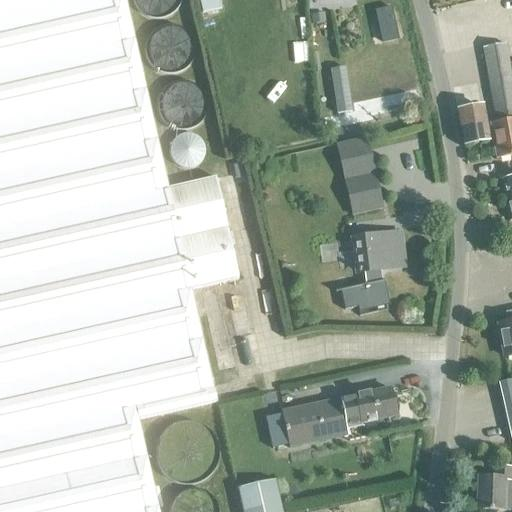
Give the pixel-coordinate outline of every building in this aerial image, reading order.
[(0,0),(0,511),(158,511),(138,421),(216,403),(190,291),(237,280),(214,178),(167,189),(124,0),(0,0)] [(138,0),(141,4),(147,8),(153,10),(160,9),(166,6),(170,0),(138,0)] [(325,23),(323,14),(310,16),(312,25),(325,23)] [(394,18),(372,23),(377,42),(398,37),(394,18)] [(185,45),(185,44),(184,38),(180,32),(175,28),(168,26),(161,28),(156,30),(152,36),(151,39),(150,43),(151,50),(155,56),(160,60),(166,62),(171,62),(174,61),(179,58),(183,52),(185,48),(185,45)] [(511,63),(508,64),(504,45),(481,49),(495,123),(511,120),(511,63)] [(336,114),(351,112),(344,69),(330,71),(336,114)] [(199,103),(198,97),(194,91),(189,87),(183,86),(176,87),(173,89),(170,91),(166,96),(165,102),(166,109),(170,114),(174,118),(181,120),(188,119),(194,115),(198,110),(199,103)] [(480,107),(457,112),(461,129),(483,125),(480,107)] [(511,120),(495,123),(489,124),(496,160),(511,156),(511,120)] [(483,125),(461,129),(464,146),(486,142),(483,125)] [(204,152),(203,146),(199,139),(195,136),(187,134),(180,135),(175,139),(171,144),(169,151),(170,157),(173,163),(178,167),(182,169),(185,169),(193,168),(199,164),(203,159),(204,152)] [(352,216),(381,209),(366,139),(336,145),(352,216)] [(511,177),(500,181),(501,188),(503,187),(506,201),(511,200),(511,177)] [(511,200),(506,201),(503,187),(501,188),(509,222),(511,220),(511,200)] [(381,282),(380,272),(403,270),(399,236),(370,239),(370,237),(354,239),(358,275),(363,274),(365,285),(341,291),(346,309),(343,310),(344,311),(357,308),(359,317),(377,313),(375,304),(385,302),(381,283),(383,282),(383,281),(381,282)] [(498,325),(504,358),(511,356),(511,312),(505,314),(506,323),(498,325)] [(511,442),(511,380),(497,384),(500,396),(511,443),(511,442)] [(360,424),(395,417),(389,390),(280,413),(288,449),(347,436),(345,427),(360,424)] [(181,484),(192,485),(202,482),(210,475),(216,467),(218,456),(217,446),(212,437),(205,429),(195,425),(185,425),(175,428),(166,434),(160,443),(158,453),(159,463),(164,473),(172,480),(181,484)] [(511,468),(510,469),(510,468),(495,467),(495,478),(476,478),(475,511),(489,511),(502,511),(503,511),(511,511),(511,480),(509,480),(510,474),(511,473),(511,468)] [(281,511),(274,481),(236,489),(241,511),(281,511)] [(221,511),(220,505),(218,501),(215,497),(210,493),(207,491),(199,489),(195,489),(189,491),(184,493),(181,496),(178,499),(175,504),(174,508),(173,511),(221,511)]
